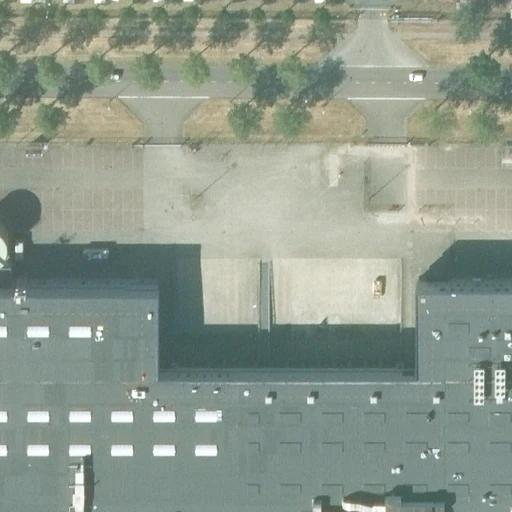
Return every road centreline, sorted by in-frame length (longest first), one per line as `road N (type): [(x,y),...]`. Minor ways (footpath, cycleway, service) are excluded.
road 1 (unclassified): [(511,85),(0,81)]
road 2 (unknown): [(173,241),(388,240)]
road 3 (unknown): [(172,183),(0,182)]
road 4 (unknown): [(173,241),(32,239)]
road 5 (unknown): [(386,179),(511,177)]
road 6 (unknown): [(388,240),(511,238)]
